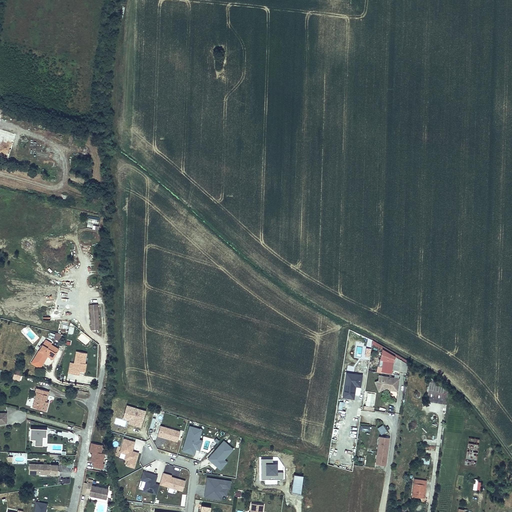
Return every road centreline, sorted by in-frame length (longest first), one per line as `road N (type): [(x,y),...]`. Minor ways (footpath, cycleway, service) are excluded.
road 1 (unknown): [(382,511),(393,424),(356,414)]
road 2 (unknown): [(94,337),(101,355),(93,406),(44,388)]
